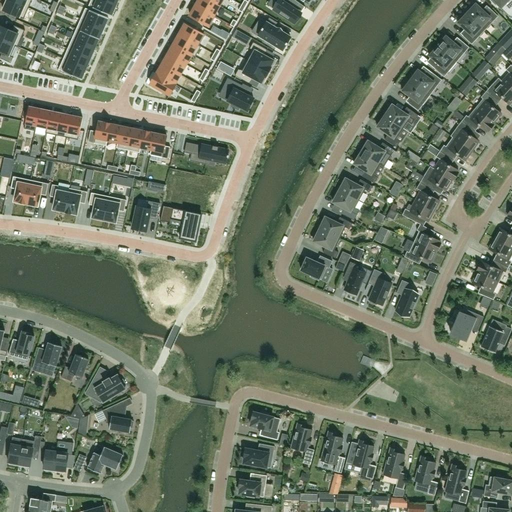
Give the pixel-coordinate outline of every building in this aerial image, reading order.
[(9,0),(7,0),(3,10),(24,19),(29,8),(9,0)] [(9,0),(29,8),(32,0),(9,0)] [(104,0),(91,0),(89,6),(112,16),(116,5),(104,0)] [(209,0),(198,0),(196,5),(216,17),(216,16),(214,15),(219,5),(209,0)] [(294,24),(300,15),(296,13),(302,4),(295,0),(279,0),(273,10),(294,24)] [(511,0),(490,0),(495,5),(497,4),(506,13),(510,17),(511,15),(511,0)] [(467,13),(485,30),(498,16),(489,7),(484,12),(476,4),(476,3),(475,4),(474,5),(473,4),(466,11),(468,12),(467,13)] [(196,5),(190,16),(210,27),(216,17),(196,5)] [(85,8),(81,19),(104,29),(108,18),(85,8)] [(472,45),(485,30),(467,13),(466,14),(464,13),(458,20),(459,21),(458,22),(457,23),(458,23),(467,31),(462,36),(472,45)] [(276,28),(278,24),(269,18),(263,28),(262,28),(261,29),(262,30),(258,36),(265,40),(264,42),(274,49),(275,46),(282,50),(286,44),(286,45),(288,43),(287,43),(291,37),(282,31),(282,30),(277,28),(276,28)] [(81,19),(76,29),(99,39),(104,29),(81,19)] [(185,24),(179,35),(201,47),(199,45),(205,35),(185,24)] [(0,25),(0,38),(18,47),(25,30),(14,25),(12,31),(0,25)] [(76,29),(72,39),(95,49),(99,39),(76,29)] [(179,35),(174,45),(195,57),(201,47),(179,35)] [(438,45),(437,46),(457,62),(469,47),(459,39),(455,44),(446,37),(447,36),(446,36),(445,36),(445,37),(444,38),(443,37),(437,44),(438,45)] [(0,38),(0,51),(2,53),(0,57),(0,58),(11,63),(13,57),(11,56),(16,46),(18,47),(0,38)] [(72,39),(68,49),(91,59),(95,49),(72,39)] [(264,55),(267,50),(253,42),(250,49),(252,50),(246,60),(269,72),(275,61),(272,59),(264,55)] [(511,55),(511,44),(502,54),(508,60),(511,55)] [(174,45),(168,55),(186,64),(191,55),(195,57),(174,45)] [(444,77),(457,62),(437,46),(436,47),(435,46),(429,53),(430,54),(429,55),(429,56),(429,57),(429,56),(438,64),(434,69),(444,77)] [(68,49),(63,59),(86,69),(91,59),(68,49)] [(168,55),(162,64),(180,74),(186,64),(168,55)] [(63,59),(59,69),(82,80),(86,69),(63,59)] [(252,78),(259,82),(262,84),(268,73),(269,72),(246,60),(240,70),(238,69),(235,76),(249,83),(252,78)] [(156,74),(176,85),(177,85),(174,84),(180,74),(162,64),(157,74),(156,74)] [(498,78),(511,91),(511,65),(506,70),(509,73),(502,81),(498,78)] [(410,80),(430,95),(442,80),(431,72),(428,77),(418,70),(419,70),(418,70),(417,70),(418,70),(417,72),(415,71),(410,78),(411,79),(410,80)] [(156,74),(150,84),(171,96),(176,85),(156,74)] [(253,97),(249,95),(239,91),(242,85),(227,78),(224,84),(232,88),(226,100),(233,103),(231,106),(239,109),(240,106),(248,110),(253,97)] [(485,92),(496,101),(500,96),(509,105),(511,101),(511,91),(498,78),(490,87),(485,92)] [(418,111),(430,95),(410,80),(409,82),(408,80),(402,88),(403,89),(403,90),(402,90),(402,91),(403,91),(412,98),(408,103),(418,111)] [(483,99),(475,108),(494,123),(501,114),(492,106),(496,101),(485,92),(481,97),(483,99)] [(383,115),(403,128),(408,122),(412,125),(418,115),(407,107),(403,112),(392,105),(389,110),(387,109),(383,115)] [(29,106),(24,129),(35,131),(40,109),(29,106)] [(493,124),(494,123),(475,108),(468,117),(466,115),(462,121),(473,129),(477,124),(486,132),(487,131),(488,132),(494,125),(493,124)] [(40,109),(35,131),(36,131),(37,126),(46,128),(45,133),(46,133),(51,111),(40,109)] [(51,111),(46,133),(56,135),(61,113),(51,111)] [(61,113),(56,135),(67,138),(72,115),(61,113)] [(72,115),(67,138),(78,140),(83,118),(72,115)] [(388,135),(385,139),(396,147),(400,142),(396,139),(403,128),(383,115),(379,121),(381,122),(377,127),(388,135)] [(91,130),(88,142),(106,146),(110,123),(99,121),(97,131),(91,130)] [(469,134),(473,129),(462,121),(458,126),(451,136),(472,151),(479,142),(469,134)] [(435,122),(430,127),(435,133),(441,128),(435,122)] [(110,123),(106,146),(107,141),(117,143),(116,148),(117,148),(122,126),(110,123)] [(117,148),(128,150),(133,128),(122,126),(117,148)] [(144,130),(133,128),(128,150),(139,153),(144,130)] [(150,155),(155,133),(144,130),(139,153),(140,153),(141,148),(151,150),(150,155)] [(167,135),(155,133),(150,155),(168,159),(170,147),(165,146),(167,135)] [(444,145),(440,151),(452,159),(455,154),(465,161),(472,151),(451,136),(452,138),(446,147),(444,145)] [(363,145),(359,151),(384,167),(394,150),(383,143),(379,148),(368,141),(365,146),(363,145)] [(206,159),(205,162),(205,164),(215,166),(216,161),(226,163),(227,157),(228,157),(229,155),(228,155),(229,150),(218,148),(218,147),(217,147),(217,148),(213,147),(214,146),(213,146),(213,147),(202,145),(202,146),(187,143),(185,152),(191,154),(200,156),(199,158),(206,159)] [(362,176),(374,183),(378,178),(373,175),(380,165),(384,167),(359,151),(356,158),(357,158),(354,164),(365,171),(362,176)] [(440,160),(434,169),(452,180),(453,179),(454,180),(458,172),(458,171),(448,164),(452,159),(440,151),(436,157),(440,160)] [(424,176),(420,182),(432,190),(436,184),(444,189),(446,191),(452,180),(434,169),(430,166),(424,176)] [(17,189),(15,200),(14,201),(26,204),(31,180),(13,176),(11,188),(17,189)] [(192,179),(189,193),(193,194),(191,204),(204,206),(206,196),(212,198),(215,184),(202,181),(202,179),(195,178),(194,180),(192,179)] [(341,183),(337,189),(359,201),(365,190),(369,192),(372,186),(360,180),(357,185),(346,178),(342,184),(341,183)] [(38,206),(38,204),(40,194),(46,195),(48,184),(31,180),(26,204),(38,206)] [(421,191),(415,201),(434,211),(440,201),(429,195),(432,190),(420,182),(417,188),(421,191)] [(159,184),(157,190),(164,192),(166,185),(159,184)] [(52,185),(50,196),(56,198),(54,208),(53,209),(65,212),(70,188),(69,188),(68,193),(57,191),(58,186),(52,185)] [(79,202),(85,204),(87,192),(70,188),(65,212),(77,214),(77,213),(79,202)] [(355,208),(359,201),(337,189),(334,196),(336,196),(333,202),(345,209),(342,214),(354,220),(359,210),(355,208)] [(95,206),(93,216),(92,217),(104,220),(109,196),(91,193),(89,204),(95,206)] [(489,193),(483,201),(489,206),(495,197),(489,193)] [(109,196),(104,220),(116,222),(116,221),(118,211),(124,212),(126,200),(109,196)] [(137,207),(132,228),(146,231),(149,218),(157,219),(160,203),(149,201),(147,209),(137,207)] [(415,221),(418,216),(428,222),(434,211),(415,201),(413,205),(411,204),(409,205),(406,209),(405,209),(402,215),(415,221)] [(192,212),(164,206),(160,220),(169,222),(170,223),(171,219),(183,222),(182,227),(180,238),(196,241),(198,228),(193,227),(194,223),(189,222),(192,212)] [(380,209),(376,215),(383,220),(387,214),(380,209)] [(321,222),(318,228),(340,239),(345,227),(349,229),(352,224),(340,217),(337,223),(325,217),(322,223),(321,222)] [(441,243),(440,243),(441,241),(430,236),(433,231),(420,224),(417,230),(419,231),(414,242),(436,252),(436,251),(437,251),(441,243)] [(339,252),(334,250),(340,239),(318,228),(315,235),(316,235),(313,241),(326,247),(323,253),(336,258),(339,252)] [(511,232),(511,234),(500,228),(494,239),(511,248),(511,232)] [(499,255),(496,261),(509,267),(511,262),(509,260),(511,255),(511,248),(494,239),(489,249),(499,255)] [(431,263),(436,252),(414,242),(409,252),(407,251),(404,257),(417,263),(420,258),(431,263)] [(372,249),(380,252),(382,246),(374,243),(372,249)] [(352,258),(357,260),(362,249),(357,247),(352,258)] [(321,279),(327,267),(329,268),(332,261),(320,256),(317,262),(307,257),(301,270),(312,275),(311,277),(318,280),(319,278),(321,279)] [(506,273),(509,267),(496,261),(493,267),(482,262),(481,263),(481,262),(477,271),(478,271),(477,272),(499,282),(504,272),(506,273)] [(350,262),(344,276),(349,279),(345,289),(348,291),(353,293),(354,293),(357,294),(366,274),(359,271),(361,266),(350,262)] [(385,274),(374,269),(368,283),(374,286),(369,299),(370,300),(369,302),(376,305),(377,303),(383,305),(392,284),(383,280),(385,274)] [(494,293),(499,282),(477,272),(472,283),(483,288),(480,294),(493,300),(496,294),(494,293)] [(395,311),(409,317),(419,295),(410,291),(413,285),(402,280),(397,293),(402,295),(395,311)] [(460,312),(451,334),(466,341),(474,322),(480,325),(484,317),(467,310),(465,314),(460,312)] [(504,332),(490,326),(481,347),(495,353),(501,338),(507,340),(511,329),(506,327),(504,332)] [(0,329),(0,354),(6,356),(9,342),(4,340),(3,339),(5,330),(0,329)] [(22,331),(18,344),(12,342),(9,355),(28,360),(34,336),(30,335),(30,333),(22,331)] [(55,370),(62,346),(59,345),(59,343),(53,341),(52,343),(50,343),(46,357),(39,354),(34,370),(47,374),(49,368),(55,370)] [(81,378),(89,359),(77,354),(71,368),(66,366),(61,377),(72,381),(74,375),(81,378)] [(88,389),(92,391),(95,389),(103,402),(126,388),(125,387),(126,386),(123,379),(121,380),(118,375),(110,379),(109,378),(103,382),(95,377),(88,389)] [(129,433),(130,433),(131,428),(133,428),(134,421),(132,421),(132,419),(130,419),(123,418),(125,409),(121,402),(102,411),(106,419),(105,423),(110,424),(109,429),(110,429),(111,429),(111,431),(117,432),(117,430),(129,433)] [(70,417),(79,419),(85,416),(77,404),(70,417)] [(252,420),(250,426),(265,429),(263,436),(277,440),(279,432),(277,432),(280,419),(268,416),(268,414),(261,412),(261,414),(253,412),(251,420),(252,420)] [(13,435),(16,424),(9,422),(7,434),(13,435)] [(298,424),(291,448),(306,452),(303,463),(310,465),(314,450),(308,448),(308,445),(310,445),(312,437),(310,437),(312,430),(305,428),(305,426),(298,424)] [(0,441),(5,443),(7,434),(8,428),(2,427),(0,434),(0,441)] [(328,432),(321,461),(336,465),(334,471),(341,473),(345,458),(338,456),(339,453),(341,453),(343,446),(341,445),(343,438),(336,436),(336,434),(328,432)] [(34,441),(24,439),(19,466),(28,467),(28,465),(30,466),(33,448),(40,449),(42,437),(35,436),(34,441)] [(9,464),(19,466),(24,439),(13,437),(8,462),(10,462),(9,464)] [(352,442),(346,462),(353,464),(363,467),(368,468),(366,477),(371,478),(373,479),(376,466),(369,464),(370,461),(372,461),(374,454),(372,453),(374,446),(366,444),(367,442),(359,440),(358,444),(352,442)] [(58,447),(54,471),(64,473),(64,471),(66,471),(66,468),(68,455),(72,456),(74,444),(58,442),(58,447)] [(244,463),(251,464),(251,466),(258,467),(258,465),(271,468),(275,446),(262,444),(261,452),(245,449),(244,457),(245,457),(244,463)] [(101,473),(104,464),(116,469),(117,470),(123,455),(123,454),(122,455),(105,447),(104,447),(100,445),(97,453),(94,452),(94,453),(88,467),(87,468),(101,473)] [(54,471),(58,447),(57,447),(57,452),(46,450),(44,468),(45,468),(45,470),(54,471)] [(398,450),(390,448),(383,475),(398,479),(396,487),(403,489),(407,474),(400,473),(401,469),(402,470),(404,462),(403,462),(405,455),(397,452),(398,450)] [(432,478),(433,478),(435,470),(434,470),(436,463),(428,461),(429,458),(421,456),(415,480),(430,484),(428,493),(435,495),(438,483),(431,481),(432,478)] [(81,472),(84,466),(76,462),(74,469),(81,472)] [(463,486),(464,486),(466,478),(465,478),(467,471),(459,469),(460,467),(452,465),(445,491),(460,495),(459,502),(466,503),(469,491),(462,489),(463,486)] [(240,479),(239,488),(240,488),(239,493),(247,495),(247,496),(254,497),(254,496),(264,497),(272,498),(274,485),(266,483),(267,475),(254,474),(253,481),(240,479)] [(486,485),(484,496),(497,498),(498,492),(511,495),(511,493),(511,480),(504,479),(504,477),(497,476),(497,478),(490,477),(489,485),(486,485)] [(30,510),(43,511),(50,511),(53,501),(55,501),(56,495),(43,493),(42,499),(31,497),(30,505),(30,510)] [(487,508),(486,511),(509,511),(510,510),(494,508),(495,502),(483,501),(482,508),(487,508)] [(236,510),(235,511),(271,511),(272,506),(248,503),(248,511),(236,510)]
